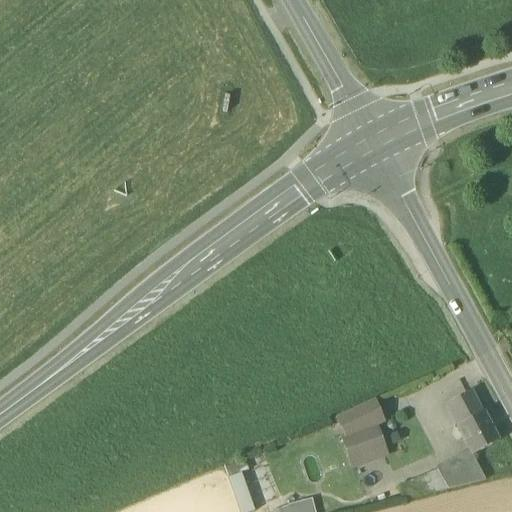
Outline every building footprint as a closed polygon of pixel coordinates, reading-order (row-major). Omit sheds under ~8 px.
[(445,406),(457,428),(483,414),(471,392),(445,406)] [(374,426),(382,423),(373,400),(333,414),(342,437),(374,426)] [(484,414),(483,414),(457,428),(456,428),(469,453),(471,457),(472,457),(499,442),(498,441),(484,414)] [(342,437),(353,467),(385,455),(374,426),(342,437)] [(436,471),(448,491),(485,481),(472,457),(471,457),(469,453),(436,471)] [(401,486),(405,502),(448,491),(436,471),(401,486)] [(314,511),(312,499),(266,509),(266,511),(314,511)]
